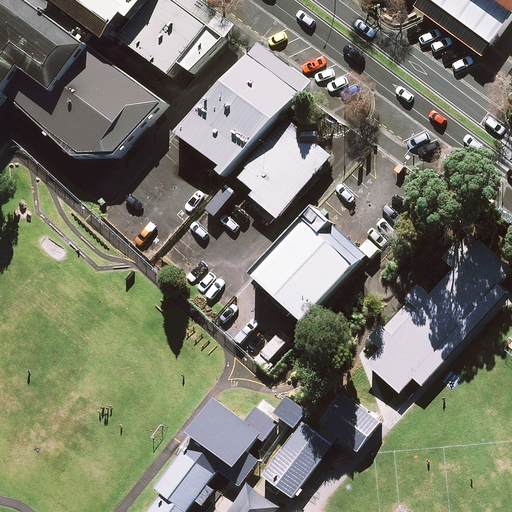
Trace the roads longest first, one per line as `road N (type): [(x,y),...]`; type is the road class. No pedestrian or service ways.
road 1 (tertiary): [(511,175),(281,0)]
road 2 (tertiary): [(325,0),(511,139)]
